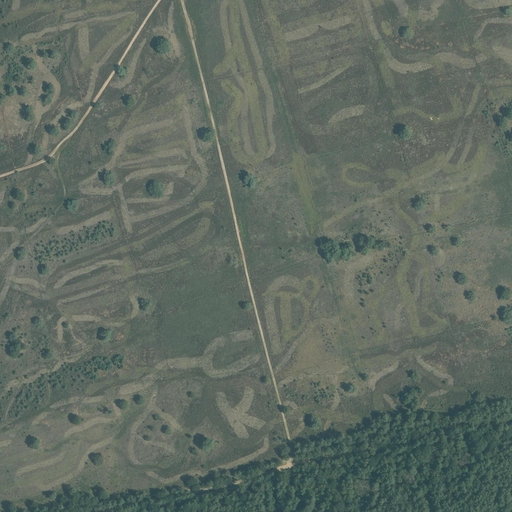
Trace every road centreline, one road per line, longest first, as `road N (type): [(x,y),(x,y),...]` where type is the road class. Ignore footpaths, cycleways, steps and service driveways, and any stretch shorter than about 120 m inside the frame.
road 1 (track): [(291,445),(182,0)]
road 2 (track): [(291,466),(449,427),(511,423)]
road 3 (track): [(291,466),(99,511)]
road 4 (track): [(75,131),(161,0)]
